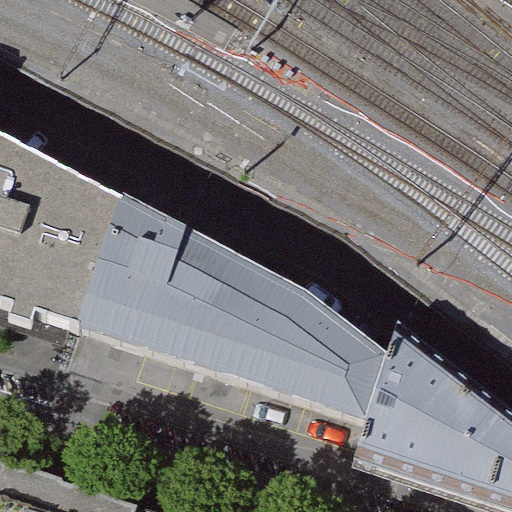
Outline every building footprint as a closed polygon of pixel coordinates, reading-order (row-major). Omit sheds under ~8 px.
[(0,317),(10,320),(55,155),(0,122),(0,317)] [(84,344),(126,196),(55,155),(10,320),(84,344)] [(370,436),(387,368),(286,285),(126,196),(84,344),(370,436)] [(511,511),(511,439),(389,356),(387,368),(370,436),(358,474),(476,511),(511,511)] [(19,454),(0,511),(153,511),(158,499),(19,454)]
